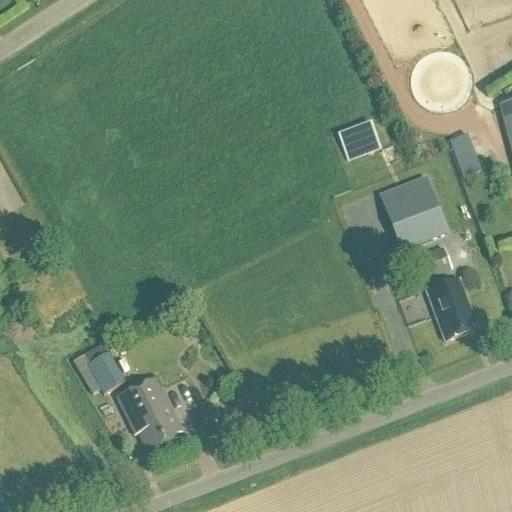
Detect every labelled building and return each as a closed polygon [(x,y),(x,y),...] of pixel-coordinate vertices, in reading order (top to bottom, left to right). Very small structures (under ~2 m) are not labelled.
[(511,155),(511,109),(501,113),(511,155)] [(429,193),(384,210),(401,256),(447,238),(429,193)] [(500,228),(511,224),(511,214),(497,219),(500,228)] [(440,252),(403,267),(412,290),(449,275),(440,252)] [(0,296),(12,290),(0,269),(0,296)] [(469,333),(474,331),(466,311),(463,312),(460,302),(463,301),(457,286),(425,298),(444,347),(470,337),(469,333)] [(110,358),(88,371),(104,399),(126,385),(110,358)] [(174,439),(178,437),(153,385),(117,403),(136,442),(140,440),(149,460),(178,446),(174,439)] [(178,387),(167,393),(174,405),(185,399),(178,387)]
